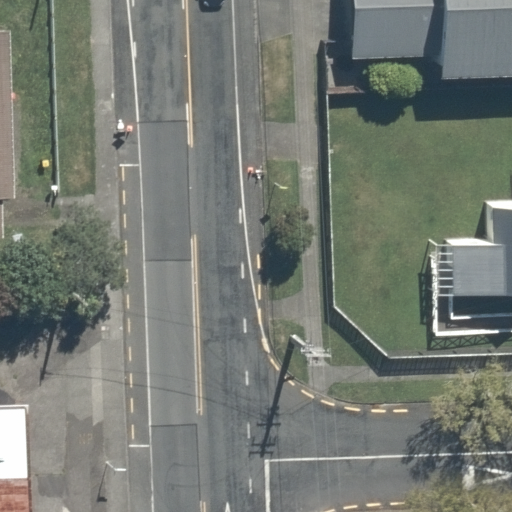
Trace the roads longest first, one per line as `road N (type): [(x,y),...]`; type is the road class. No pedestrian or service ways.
road 1 (residential): [(183,0),(200,466)]
road 2 (residential): [(200,466),(511,453)]
